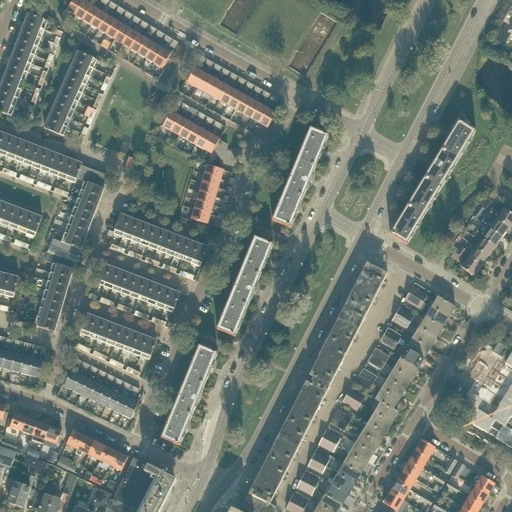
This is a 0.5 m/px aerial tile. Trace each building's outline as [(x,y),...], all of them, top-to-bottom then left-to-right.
[(76,16),(84,2),(81,0),(74,0),(68,11),(76,16)] [(246,35),(265,0),(240,0),(227,25),(246,35)] [(83,21),(92,6),(84,2),(76,16),(83,21)] [(91,26),(100,11),(92,6),(83,21),(91,26)] [(325,9),(295,68),(315,78),(346,20),(325,9)] [(99,31),(108,16),(100,11),(91,26),(99,31)] [(45,30),(48,22),(29,14),(25,23),(45,30)] [(107,35),(116,21),(108,16),(99,31),(107,35)] [(115,40),(124,26),(116,21),(107,35),(115,40)] [(41,39),(45,30),(25,23),(22,32),(41,39)] [(123,45),(132,30),(124,26),(115,40),(123,45)] [(502,29),(495,40),(505,46),(511,35),(502,29)] [(131,50),(140,35),(132,30),(123,45),(131,50)] [(38,48),(41,39),(22,32),(19,40),(38,48)] [(139,54),(147,40),(140,35),(131,50),(139,54)] [(35,56),(38,48),(19,40),(15,49),(35,56)] [(146,59),(155,45),(147,40),(139,54),(146,59)] [(154,64),(163,49),(155,45),(146,59),(154,64)] [(32,65),(35,56),(15,49),(12,57),(32,65)] [(162,69),(171,54),(163,49),(154,64),(162,69)] [(94,69),(97,60),(78,52),(75,61),(94,69)] [(28,73),(32,65),(12,57),(9,66),(28,73)] [(90,77),(94,69),(75,61),(71,69),(90,77)] [(25,82),(28,73),(9,66),(6,75),(25,82)] [(204,73),(196,69),(196,68),(187,83),(196,88),(204,73)] [(86,86),(90,77),(71,69),(67,77),(86,86)] [(204,93),(212,78),(204,73),(196,88),(204,93)] [(22,91),(25,82),(6,75),(2,83),(22,91)] [(82,94),(86,86),(67,77),(63,86),(82,94)] [(212,97),(220,82),(212,78),(204,93),(212,97)] [(220,101),(228,87),(220,82),(212,97),(220,101)] [(0,92),(19,99),(22,91),(2,83),(0,89),(0,92)] [(79,103),(82,94),(63,86),(60,94),(79,103)] [(228,106),(236,91),(228,87),(220,101),(228,106)] [(236,110),(244,95),(236,91),(228,106),(236,110)] [(0,101),(15,108),(19,99),(0,92),(0,101)] [(75,111),(79,103),(60,94),(56,103),(75,111)] [(244,115),(252,100),(244,95),(236,110),(244,115)] [(252,119),(260,104),(252,100),(244,115),(252,119)] [(0,112),(12,117),(15,108),(0,101),(0,112)] [(71,119),(75,111),(56,103),(52,111),(71,119)] [(260,124),(268,109),(260,104),(252,119),(260,124)] [(268,128),(277,113),(268,109),(260,124),(268,128)] [(68,128),(71,119),(52,111),(49,120),(68,128)] [(171,132),(180,117),(171,112),(163,127),(171,132)] [(179,136),(188,121),(180,117),(171,132),(179,136)] [(64,137),(68,128),(49,120),(45,129),(64,137)] [(188,141),(196,126),(188,121),(179,136),(188,141)] [(458,160),(476,132),(459,122),(442,150),(458,160)] [(195,145),(204,130),(196,126),(188,141),(195,145)] [(316,167),(329,136),(311,129),(298,160),(316,167)] [(204,150),(212,135),(204,130),(195,145),(204,150)] [(0,154),(6,157),(14,138),(5,135),(0,147),(0,154)] [(220,139),(212,135),(204,150),(211,154),(215,148),(219,141),(220,139)] [(15,160),(22,141),(14,138),(6,157),(15,160)] [(23,164),(31,144),(22,141),(15,160),(23,164)] [(222,143),(220,142),(219,141),(215,148),(226,152),(228,146),(222,143)] [(32,167),(39,148),(31,144),(23,164),(32,167)] [(41,170),(48,151),(39,148),(32,167),(41,170)] [(224,158),(226,152),(215,148),(211,154),(224,158)] [(441,188),(458,160),(442,150),(425,178),(441,188)] [(49,174),(57,154),(48,151),(41,170),(49,174)] [(58,177),(65,158),(57,154),(49,174),(58,177)] [(222,164),(224,158),(211,154),(210,160),(222,164)] [(66,180),(74,161),(65,158),(58,177),(66,180)] [(221,170),(222,164),(210,160),(208,166),(221,170)] [(303,197),(316,167),(298,160),(286,190),(303,197)] [(75,183),(77,179),(82,167),(83,164),(74,161),(66,180),(75,183)] [(221,170),(208,166),(205,175),(221,180),(224,171),(221,170)] [(95,172),(82,167),(77,179),(85,182),(103,189),(105,183),(107,177),(95,172)] [(24,171),(22,176),(36,180),(38,175),(24,171)] [(219,189),(221,180),(205,175),(202,184),(219,189)] [(40,176),(38,181),(51,185),(53,180),(40,176)] [(424,216),(441,188),(425,178),(408,207),(424,216)] [(104,189),(103,189),(85,182),(82,191),(101,198),(104,189)] [(216,197),(219,189),(202,184),(200,193),(216,197)] [(291,228),(303,197),(286,190),(273,221),(281,224),(291,228)] [(98,207),(101,198),(82,191),(78,199),(98,207)] [(213,206),(216,197),(200,193),(197,201),(213,206)] [(485,210),(491,202),(487,198),(481,207),(485,210)] [(94,215),(98,207),(78,199),(75,208),(94,215)] [(211,215),(213,206),(197,201),(194,210),(211,215)] [(9,227),(16,208),(8,205),(0,224),(9,227)] [(407,245),(424,216),(408,207),(391,235),(407,245)] [(18,231),(25,211),(16,208),(9,227),(18,231)] [(91,224),(94,215),(75,208),(72,216),(91,224)] [(495,212),(490,208),(488,212),(493,216),(498,219),(510,228),(511,224),(511,214),(505,209),(501,215),(495,212)] [(208,224),(211,215),(194,210),(192,219),(208,224)] [(26,234),(34,215),(25,211),(18,231),(26,234)] [(35,237),(42,218),(34,215),(26,234),(35,237)] [(123,237),(130,218),(121,215),(114,233),(114,234),(123,237)] [(88,232),(91,224),(72,216),(69,225),(88,232)] [(132,241),(139,222),(130,218),(123,237),(132,241)] [(502,238),(510,228),(498,219),(491,229),(492,230),(502,238)] [(140,244),(148,225),(139,222),(132,241),(140,244)] [(85,241),(88,232),(69,225),(65,234),(85,241)] [(149,247),(156,228),(148,225),(140,244),(149,247)] [(502,238),(492,230),(491,229),(486,226),(482,231),(480,230),(476,228),(473,231),(495,247),(502,238)] [(459,233),(457,231),(451,227),(443,238),(447,242),(448,241),(453,241),(459,233)] [(157,251),(165,231),(156,228),(149,247),(157,251)] [(166,254),(173,235),(165,231),(157,251),(166,254)] [(488,257),(495,247),(473,231),(471,235),(481,242),(476,248),(488,257)] [(81,250),(85,241),(65,234),(62,243),(81,250)] [(174,257),(182,238),(173,235),(166,254),(174,257)] [(183,261),(190,241),(182,238),(174,257),(183,261)] [(260,276),(273,245),(255,238),(243,269),(260,276)] [(62,243),(54,240),(51,247),(78,257),(81,250),(62,243)] [(191,264),(199,244),(190,241),(183,261),(191,264)] [(200,267),(208,248),(199,244),(191,264),(200,267)] [(464,254),(459,251),(452,245),(446,253),(451,257),(454,252),(461,257),(461,258),(464,261),(460,266),(474,276),(481,266),(469,258),(464,254)] [(481,266),(488,257),(476,248),(469,258),(481,266)] [(75,263),(49,255),(48,255),(46,262),(54,264),(73,270),(75,263)] [(71,279),(73,270),(54,264),(51,273),(71,279)] [(111,267),(103,264),(95,283),(104,287),(111,267)] [(330,386),(387,274),(367,264),(310,376),(311,377),(308,383),(307,382),(250,494),(252,496),(270,504),(327,393),(331,386),(330,386)] [(113,290),(120,271),(111,267),(104,287),(113,290)] [(248,306),(260,276),(243,269),(236,284),(230,299),(248,306)] [(121,293),(129,274),(120,271),(113,290),(121,293)] [(0,294),(5,296),(10,276),(1,273),(0,276),(0,294)] [(68,288),(71,279),(51,273),(48,282),(56,284),(68,288)] [(130,297),(137,277),(129,274),(121,293),(130,297)] [(14,298),(19,278),(10,276),(5,296),(14,298)] [(138,300),(146,280),(137,277),(130,297),(138,300)] [(147,303),(154,284),(146,280),(138,300),(147,303)] [(68,288),(56,284),(48,282),(46,291),(65,297),(68,288)] [(163,287),(156,284),(154,284),(147,303),(156,306),(163,287)] [(164,310),(172,290),(163,287),(156,306),(164,310)] [(423,303),(427,296),(413,287),(409,294),(423,303)] [(173,313),(180,294),(172,290),(164,310),(173,313)] [(63,306),(65,297),(46,291),(43,300),(63,306)] [(419,309),(423,303),(409,294),(405,301),(419,309)] [(456,308),(438,297),(435,303),(431,301),(428,305),(432,308),(449,318),(456,308)] [(0,299),(0,305),(11,308),(12,303),(0,299)] [(235,337),(248,306),(230,299),(218,330),(235,337)] [(60,315),(63,306),(43,300),(40,309),(60,315)] [(411,323),(415,316),(401,308),(397,315),(411,323)] [(443,328),(449,318),(432,308),(426,318),(443,328)] [(58,323),(60,315),(40,309),(38,317),(58,323)] [(89,337),(97,318),(88,315),(80,334),(89,337)] [(406,330),(411,323),(397,315),(393,321),(406,330)] [(55,332),(58,323),(38,317),(35,326),(55,332)] [(98,341),(105,321),(97,318),(89,337),(98,341)] [(437,339),(443,328),(426,318),(420,328),(437,339)] [(106,344),(114,325),(105,321),(98,341),(106,344)] [(115,347),(122,328),(114,325),(106,344),(115,347)] [(124,351),(131,331),(122,328),(115,347),(124,351)] [(398,343),(402,337),(388,328),(384,335),(398,343)] [(431,349),(437,339),(420,328),(413,339),(431,349)] [(132,354),(140,334),(131,331),(124,351),(132,354)] [(141,357),(148,338),(140,334),(132,354),(141,357)] [(394,350),(398,343),(384,335),(380,342),(394,350)] [(150,360),(157,341),(148,338),(141,357),(150,360)] [(431,349),(413,339),(410,343),(407,341),(403,346),(407,349),(424,359),(431,349)] [(507,354),(511,343),(500,339),(496,349),(507,354)] [(205,385),(218,354),(200,347),(187,377),(205,385)] [(386,364),(390,357),(376,349),(372,355),(386,364)] [(418,369),(424,359),(407,349),(401,359),(418,369)] [(511,352),(509,358),(504,355),(501,361),(505,363),(505,364),(506,364),(511,367),(511,384),(511,387),(510,386),(510,387),(498,408),(497,407),(496,408),(484,400),(484,399),(483,400),(470,392),(470,391),(469,391),(461,405),(462,405),(475,413),(469,423),(470,423),(488,433),(487,434),(488,434),(488,433),(496,438),(495,439),(496,439),(496,438),(511,448),(511,352)] [(13,371),(17,355),(8,353),(4,369),(13,371)] [(21,374),(26,357),(17,355),(13,371),(21,374)] [(382,371),(386,364),(372,355),(368,362),(382,371)] [(30,376),(35,360),(26,357),(21,374),(30,376)] [(412,380),(418,369),(401,359),(395,369),(412,380)] [(39,378),(44,362),(35,360),(30,376),(39,378)] [(373,384),(377,377),(364,369),(360,376),(373,384)] [(406,390),(412,380),(395,369),(389,379),(406,390)] [(81,376),(73,372),(72,372),(65,387),(73,391),(81,376)] [(82,395),(89,380),(81,376),(73,391),(82,395)] [(369,391),(373,384),(360,376),(355,383),(369,391)] [(192,415),(205,385),(187,377),(175,408),(192,415)] [(400,400),(406,390),(389,379),(382,390),(400,400)] [(90,399),(97,384),(89,380),(82,395),(90,399)] [(98,403),(106,388),(97,384),(90,399),(98,403)] [(106,407),(114,392),(106,388),(98,403),(106,407)] [(361,405),(365,398),(351,390),(347,396),(361,405)] [(397,404),(400,400),(382,390),(376,400),(381,403),(395,411),(399,406),(399,405),(397,404)] [(115,411),(122,396),(114,392),(106,407),(115,411)] [(123,415),(130,400),(122,396),(115,411),(123,415)] [(357,412),(361,405),(347,396),(343,403),(357,412)] [(139,404),(130,400),(123,415),(132,419),(139,404)] [(399,413),(395,411),(381,403),(375,413),(392,424),(399,413)] [(7,407),(3,406),(0,404),(0,425),(5,426),(8,413),(5,413),(7,407)] [(180,446),(192,415),(175,408),(162,438),(180,446)] [(349,425),(353,418),(339,410),(335,417),(349,425)] [(386,434),(392,424),(375,413),(369,423),(386,434)] [(23,432),(28,419),(16,414),(11,428),(23,432)] [(344,432),(349,425),(335,417),(331,423),(344,432)] [(32,443),(34,436),(39,423),(28,419),(23,432),(29,434),(26,441),(32,443)] [(45,441),(50,427),(39,423),(34,436),(45,441)] [(380,444),(386,434),(369,423),(363,434),(380,444)] [(57,445),(62,431),(50,427),(45,441),(57,445)] [(85,437),(78,433),(74,431),(67,445),(78,450),(79,450),(85,437)] [(337,446),(341,439),(326,432),(323,439),(337,446)] [(374,454),(380,444),(363,434),(356,444),(374,454)] [(96,442),(85,437),(79,450),(78,450),(76,454),(81,457),(83,452),(89,456),(96,442)] [(334,453),(337,446),(323,439),(319,446),(334,453)] [(429,459),(435,448),(423,441),(416,452),(429,459)] [(107,447),(96,442),(89,456),(100,461),(107,447)] [(367,465),(374,454),(356,444),(350,454),(367,465)] [(17,452),(0,446),(0,465),(11,469),(17,452)] [(111,466),(117,452),(107,447),(100,461),(111,466)] [(55,464),(56,460),(58,454),(52,452),(49,462),(55,464)] [(122,471),(128,458),(118,452),(117,452),(111,466),(122,471)] [(422,470),(429,459),(416,452),(410,462),(422,470)] [(330,460),(316,453),(315,453),(312,460),(326,467),(330,460)] [(361,475),(367,465),(350,454),(344,464),(361,475)] [(38,491),(44,477),(48,464),(27,456),(21,473),(28,475),(25,486),(16,483),(9,503),(11,504),(16,506),(24,509),(31,489),(38,491)] [(69,470),(71,465),(73,462),(62,456),(58,465),(69,470)] [(110,500),(106,511),(158,511),(175,479),(134,458),(113,501),(110,500)] [(447,468),(452,471),(457,462),(452,459),(447,468)] [(323,475),(326,467),(312,460),(308,467),(323,475)] [(416,480),(422,470),(410,462),(404,472),(416,480)] [(361,475),(344,464),(340,470),(337,469),(335,473),(355,485),(361,475)] [(455,472),(460,476),(465,467),(460,464),(455,472)] [(71,465),(69,470),(75,473),(77,468),(71,465)] [(355,485),(335,473),(333,472),(329,478),(334,480),(331,485),(349,495),(355,485)] [(410,490),(416,480),(404,472),(397,483),(410,490)] [(71,497),(78,478),(70,474),(63,494),(71,497)] [(315,489),(319,482),(304,474),(301,481),(315,489)] [(488,495),(495,485),(482,477),(476,488),(488,495)] [(312,496),(315,489),(301,481),(297,489),(312,496)] [(403,501),(410,490),(397,483),(391,493),(403,501)] [(343,505),(349,495),(331,485),(325,495),(343,505)] [(438,493),(441,488),(436,485),(433,490),(438,493)] [(482,506),(488,495),(476,488),(469,498),(482,506)] [(112,495),(102,491),(97,489),(92,504),(91,503),(88,511),(76,507),(74,511),(106,511),(110,500),(112,495)] [(397,511),(403,501),(391,493),(384,504),(397,511)] [(57,511),(61,501),(45,495),(41,507),(40,507),(40,509),(39,511),(57,511)] [(330,511),(338,511),(343,505),(325,495),(319,505),(330,511)] [(270,504),(252,496),(250,500),(248,498),(243,507),(253,511),(277,511),(276,507),(270,504)] [(304,510),(308,503),(294,496),(290,503),(304,510)] [(428,499),(426,503),(431,506),(433,502),(422,496),(428,499)] [(468,511),(478,511),(482,506),(469,498),(463,508),(468,511)] [(290,511),(303,511),(304,510),(290,503),(286,510),(290,511)]
